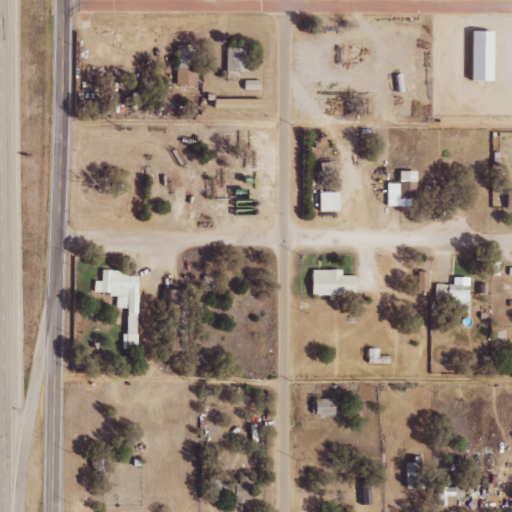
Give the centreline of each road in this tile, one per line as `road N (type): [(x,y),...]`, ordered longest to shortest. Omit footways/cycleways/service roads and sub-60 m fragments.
road 1 (tertiary): [(53,511),(62,0)]
road 2 (motorway): [(11,511),(8,0)]
road 3 (residential): [(284,0),(284,511)]
road 4 (residential): [(511,241),(58,244)]
road 5 (residential): [(511,6),(62,3)]
road 6 (motorway): [(17,511),(57,288)]
